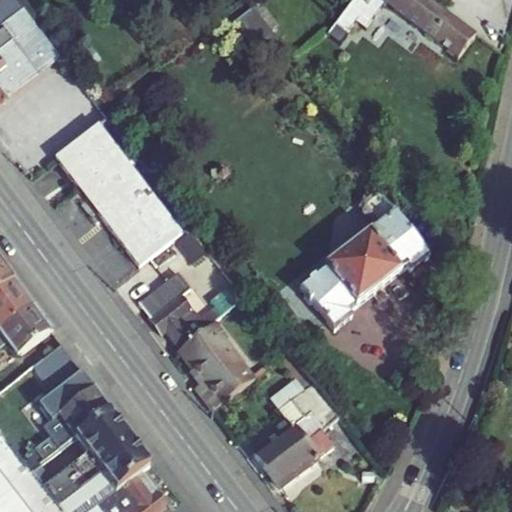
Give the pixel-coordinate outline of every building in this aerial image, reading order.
[(0,108),(59,61),(11,0),(0,0),(0,24),(4,30),(12,42),(0,51),(0,108)] [(355,0),(336,26),(349,35),(358,23),(368,31),(385,8),(387,5),(395,11),(393,14),(457,63),(475,40),(421,0),(355,0)] [(252,11),(270,34),(278,28),(260,4),(252,11)] [(385,8),(393,14),(395,11),(387,5),(385,8)] [(252,11),(233,25),(270,73),(289,59),(270,34),(252,11)] [(0,51),(12,42),(4,30),(0,32),(0,51)] [(180,239),(96,129),(54,162),(139,270),(177,241),(180,239)] [(429,260),(380,196),(365,207),(366,212),(378,228),(299,290),(305,298),(303,300),(309,307),(311,306),(334,335),(353,320),(350,316),(406,271),(409,275),(429,260)] [(204,249),(190,231),(180,239),(177,241),(192,259),(204,249)] [(0,292),(13,283),(0,265),(0,292)] [(199,325),(180,301),(190,293),(177,277),(137,307),(160,338),(164,335),(178,353),(214,326),(244,302),(233,287),(209,306),(215,313),(199,325)] [(0,331),(32,308),(13,283),(0,292),(0,331)] [(32,308),(0,331),(0,351),(7,346),(17,360),(51,335),(32,308)] [(250,379),(222,345),(226,341),(214,326),(178,353),(177,354),(201,386),(193,392),(212,415),(253,384),(250,379)] [(61,348),(33,370),(54,397),(39,409),(51,425),(43,431),(51,441),(35,453),(36,455),(43,464),(76,439),(110,414),(61,348)] [(288,359),(278,367),(294,388),(301,397),(289,405),(302,422),(290,431),(253,459),(265,475),(302,447),(320,435),(337,422),(288,359)] [(272,371),(268,366),(250,379),(253,384),(272,371)] [(270,406),(290,431),(302,422),(289,405),(301,397),(294,388),(270,406)] [(110,414),(76,439),(88,455),(41,490),(58,511),(91,511),(142,474),(150,468),(110,414)] [(332,451),(320,435),(302,447),(265,475),(279,493),(332,451)] [(0,511),(58,511),(41,490),(29,474),(23,465),(0,436),(0,511)] [(36,455),(23,465),(29,474),(43,464),(36,455)] [(169,511),(142,474),(91,511),(169,511)]
